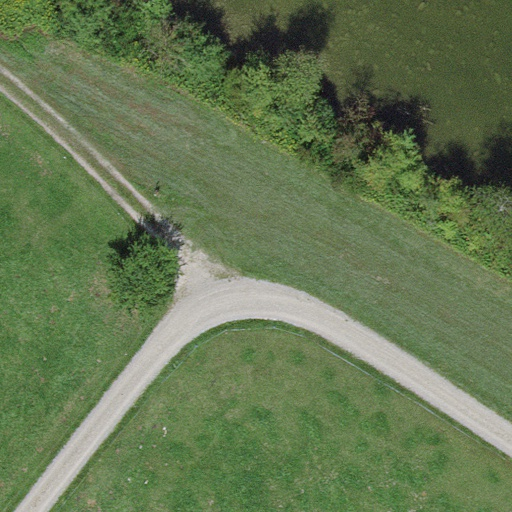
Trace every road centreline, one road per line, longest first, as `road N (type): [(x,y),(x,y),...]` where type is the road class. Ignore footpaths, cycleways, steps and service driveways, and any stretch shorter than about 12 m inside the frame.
road 1 (track): [(511,444),(324,322),(275,304),(215,310),(181,333),(39,511)]
road 2 (track): [(215,310),(171,233),(0,69)]
